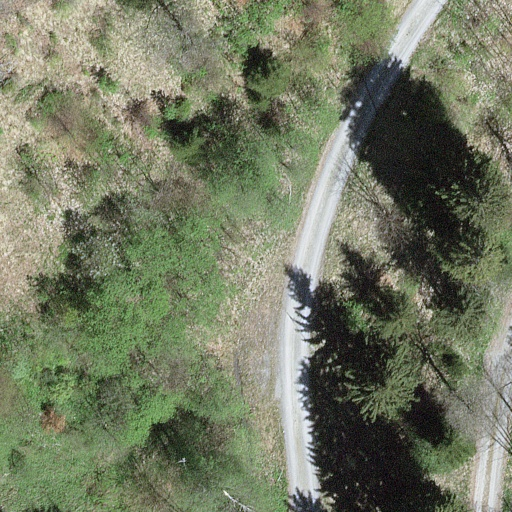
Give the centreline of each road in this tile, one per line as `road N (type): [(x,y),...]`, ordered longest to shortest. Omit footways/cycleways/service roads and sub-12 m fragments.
road 1 (track): [(434,0),(340,143),(310,232),(294,311),(300,511)]
road 2 (track): [(488,511),(511,355)]
